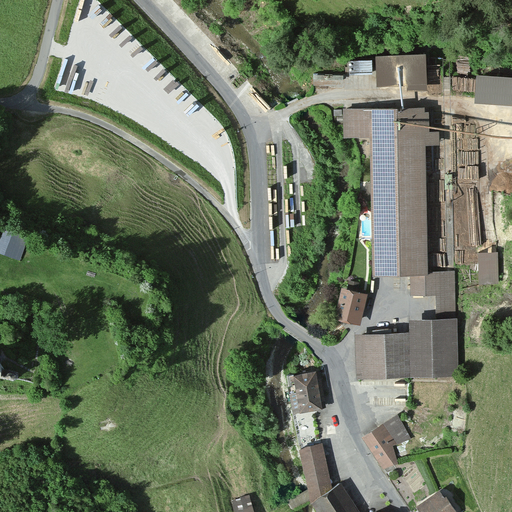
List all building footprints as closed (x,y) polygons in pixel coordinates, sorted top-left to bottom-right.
[(425,48),(376,50),(377,82),(408,81),(408,86),(427,86),(425,48)] [(348,56),(348,69),(372,69),(371,56),(348,56)] [(511,70),(477,68),(475,96),(511,98),(511,70)] [(404,104),(349,107),(350,135),(371,134),(378,274),(411,272),(412,296),(434,295),(435,315),(409,316),(410,329),(355,331),(358,380),(463,374),(457,269),(435,270),(426,103),(404,104)] [(4,231),(0,243),(0,247),(15,252),(20,236),(4,231)] [(499,279),(498,248),(476,249),(477,280),(499,279)] [(364,291),(343,286),(336,315),(357,320),(364,291)] [(319,367),(294,371),(297,388),(291,389),(294,410),(325,405),(319,367)] [(5,371),(1,370),(0,373),(0,374),(49,386),(50,384),(18,376),(19,372),(9,369),(5,371)] [(466,411),(454,410),(452,429),(463,431),(466,411)] [(411,438),(397,413),(365,435),(384,466),(396,461),(392,444),(411,438)] [(322,442),(300,446),(309,488),(330,478),(322,442)] [(358,509),(341,481),(313,498),(321,511),(352,511),(356,510),(358,509)] [(456,511),(440,487),(418,502),(424,511),(456,511)] [(254,511),(249,495),(231,501),(234,511),(254,511)]
